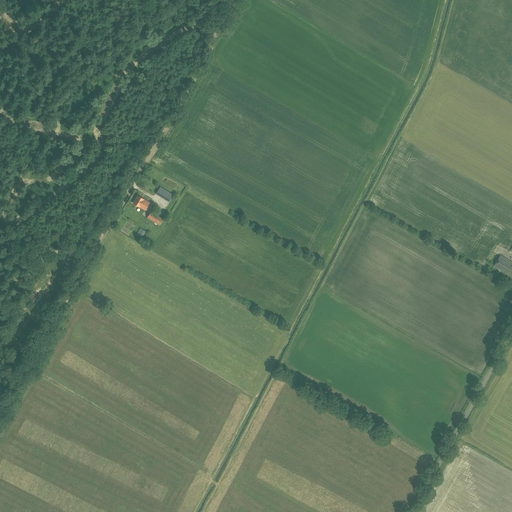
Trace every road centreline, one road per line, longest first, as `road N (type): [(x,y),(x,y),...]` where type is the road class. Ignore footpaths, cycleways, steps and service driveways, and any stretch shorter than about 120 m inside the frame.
road 1 (track): [(234,0),(0,416)]
road 2 (track): [(0,212),(65,114),(111,72),(196,22),(213,0)]
road 3 (track): [(0,129),(12,117),(28,146),(24,174),(47,176),(76,148),(77,131),(94,127),(117,71)]
road 4 (unclassified): [(414,511),(511,335)]
road 5 (track): [(2,209),(18,219),(92,156),(95,125)]
